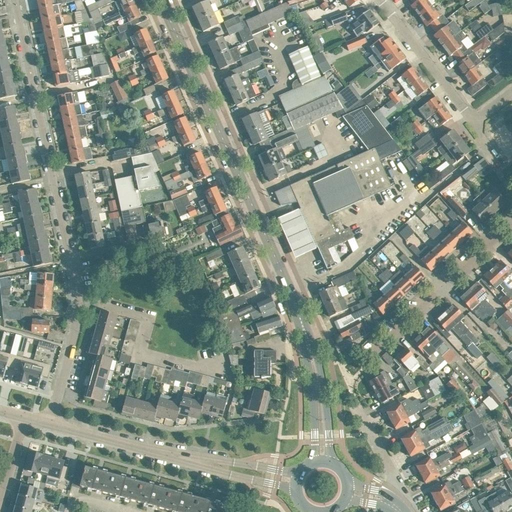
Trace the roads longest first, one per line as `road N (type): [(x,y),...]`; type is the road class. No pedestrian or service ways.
road 1 (secondary): [(308,347),(160,0)]
road 2 (residential): [(78,299),(14,0)]
road 3 (residential): [(230,369),(139,353),(149,319),(78,299)]
road 4 (residential): [(388,334),(511,218)]
road 5 (residential): [(473,121),(380,0)]
road 6 (residential): [(187,459),(50,424)]
road 7 (residential): [(50,424),(78,299)]
road 8 (secondary): [(331,464),(325,397),(308,347)]
